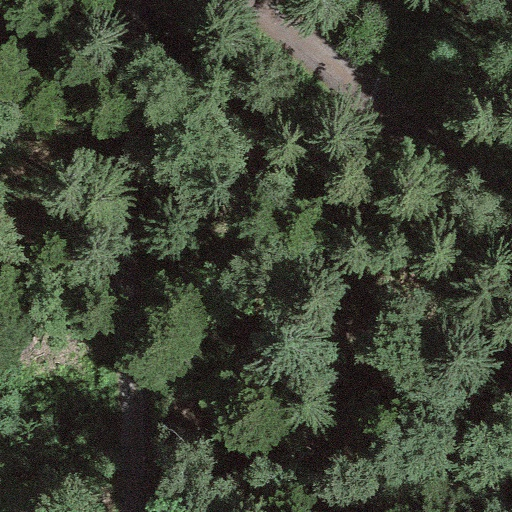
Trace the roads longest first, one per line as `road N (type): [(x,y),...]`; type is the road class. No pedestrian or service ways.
road 1 (track): [(118,511),(136,174),(168,0)]
road 2 (track): [(511,211),(292,0)]
